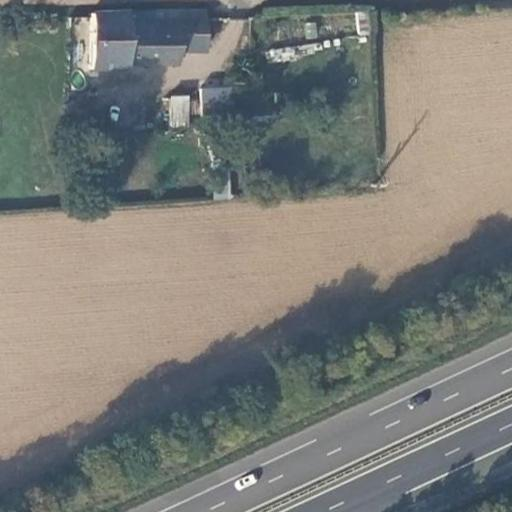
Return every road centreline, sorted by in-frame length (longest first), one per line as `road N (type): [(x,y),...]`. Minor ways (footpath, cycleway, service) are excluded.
road 1 (trunk): [(511,369),(205,511)]
road 2 (trunk): [(323,511),(511,424)]
